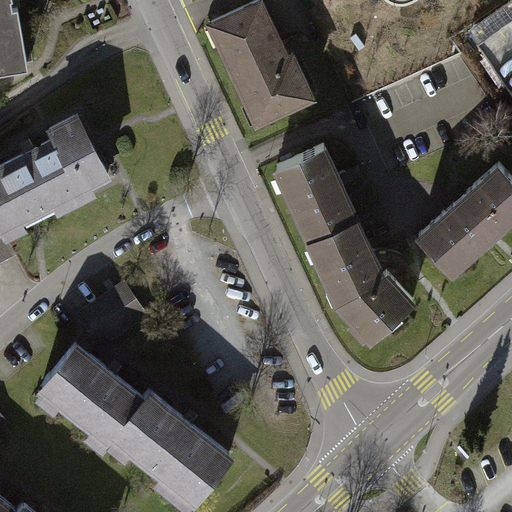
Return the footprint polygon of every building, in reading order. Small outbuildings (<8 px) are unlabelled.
[(14,0),(0,0),(0,70),(29,65),(19,5),(15,5),(14,0)] [(257,116),(257,118),(312,93),(293,52),(287,54),(261,0),(255,0),(212,20),(249,100),(244,103),(252,119),(257,116)] [(30,148),(0,163),(0,225),(0,226),(2,225),(108,171),(78,112),(49,127),(54,136),(30,148)] [(326,142),(277,164),(339,301),(371,341),(414,301),(386,270),(379,255),(343,178),(326,142)] [(511,174),(500,160),(419,232),(452,269),(511,215),(511,174)] [(0,259),(15,252),(2,225),(0,226),(0,225),(0,259)] [(79,312),(101,343),(146,311),(125,281),(79,312)] [(75,342),(40,384),(112,443),(119,435),(192,496),(229,452),(189,419),(154,389),(145,400),(111,372),(75,342)] [(0,511),(39,511),(27,501),(18,511),(17,511),(0,497),(0,511)]
